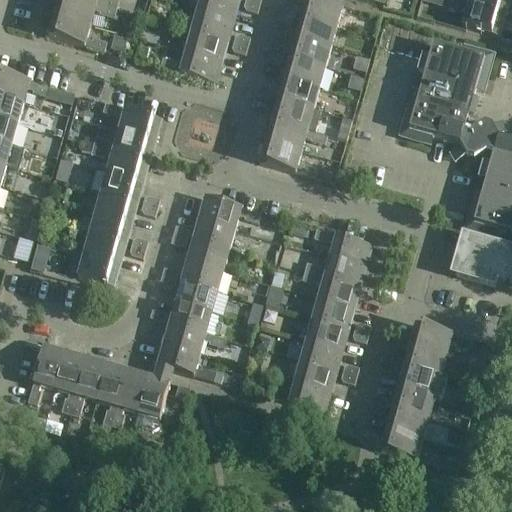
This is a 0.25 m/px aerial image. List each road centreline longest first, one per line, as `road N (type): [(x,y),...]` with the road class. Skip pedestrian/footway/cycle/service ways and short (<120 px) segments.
road 1 (residential): [(224,175),(183,164),(141,314),(101,337),(18,313),(0,384)]
road 2 (residential): [(405,310),(426,233),(224,175)]
road 3 (residential): [(241,115),(0,45)]
road 4 (residential): [(357,426),(386,322),(405,310)]
